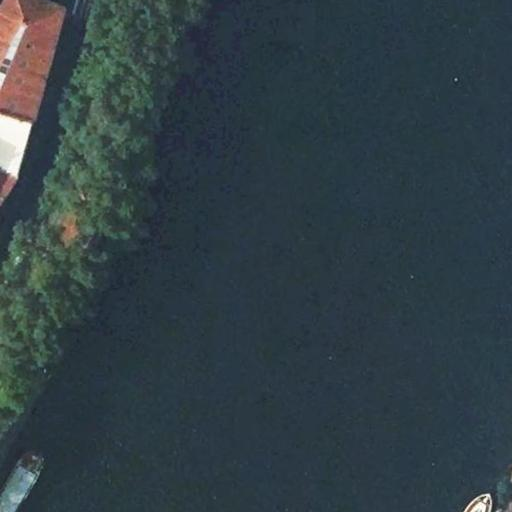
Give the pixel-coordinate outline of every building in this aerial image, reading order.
[(36,0),(9,0),(0,17),(0,116),(33,125),(64,13),(36,0)] [(0,171),(19,179),(19,177),(33,125),(0,116),(0,171)] [(0,219),(19,179),(0,171),(0,219)] [(500,429),(496,435),(455,511),(482,511),(511,457),(511,430),(507,428),(500,429)] [(22,455),(17,461),(0,488),(0,511),(13,511),(38,476),(41,469),(39,460),(29,455),(22,455)]
